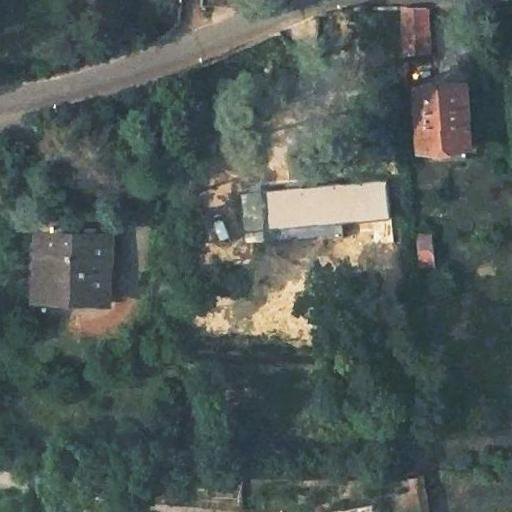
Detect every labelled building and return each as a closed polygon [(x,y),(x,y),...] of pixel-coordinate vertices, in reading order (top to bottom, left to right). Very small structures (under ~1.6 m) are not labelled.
[(503,44),(511,43),(511,1),(499,3),(503,44)] [(403,53),(429,50),(426,7),(399,6),(403,53)] [(421,150),(472,146),(467,83),(417,87),(421,150)] [(298,227),(390,219),(386,177),(302,185),(304,200),(295,200),(298,227)] [(304,200),(302,185),(294,186),(295,200),(304,200)] [(420,266),(432,266),(430,237),(418,238),(420,266)] [(48,300),(105,302),(108,243),(43,239),(41,263),(50,264),(48,300)] [(108,497),(134,498),(136,477),(65,471),(64,487),(109,491),(108,497)] [(176,481),(136,477),(134,498),(174,503),(176,481)]
